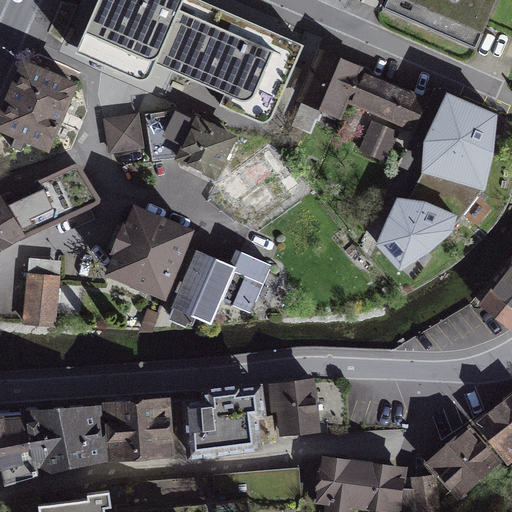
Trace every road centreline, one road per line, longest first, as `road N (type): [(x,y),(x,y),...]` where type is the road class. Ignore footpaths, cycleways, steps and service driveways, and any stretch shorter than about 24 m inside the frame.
road 1 (residential): [(0,390),(303,368),(472,372),(511,358)]
road 2 (residential): [(289,0),(498,92)]
